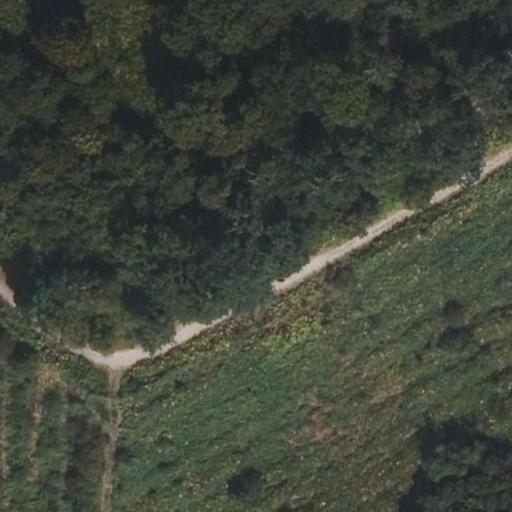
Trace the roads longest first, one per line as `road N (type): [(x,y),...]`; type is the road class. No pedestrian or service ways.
road 1 (track): [(511,137),(101,365)]
road 2 (track): [(0,280),(101,365)]
